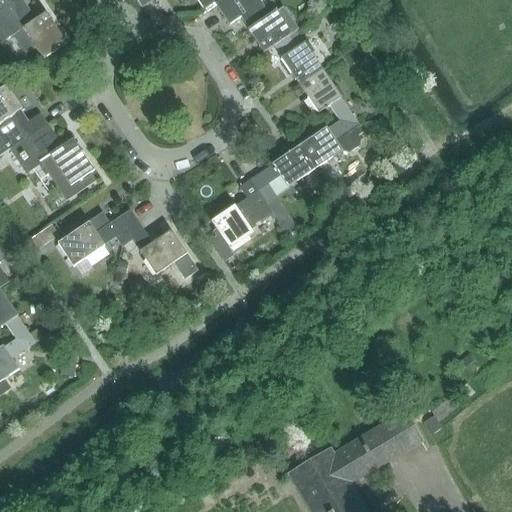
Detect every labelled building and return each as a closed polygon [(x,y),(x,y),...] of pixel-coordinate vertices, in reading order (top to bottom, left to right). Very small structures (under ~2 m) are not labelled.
[(0,0),(0,12),(18,0),(0,0)] [(0,29),(0,30),(4,27),(11,39),(15,37),(31,60),(39,54),(44,61),(67,45),(46,13),(35,21),(20,0),(18,0),(0,12),(0,29)] [(204,12),(216,4),(221,0),(198,0),(197,1),(204,12)] [(241,18),(249,30),(260,21),(269,15),(261,2),(263,0),(221,0),(216,4),(230,25),(241,18)] [(328,10),(322,14),(330,25),(336,21),(328,10)] [(264,54),(274,47),(274,46),(290,35),(275,12),(269,15),(260,21),(249,30),(248,31),(264,54)] [(281,60),(299,87),(322,71),(303,43),(299,46),(291,34),(290,35),(274,46),(274,47),(282,59),(281,60)] [(354,51),(343,59),(350,70),(361,62),(354,51)] [(11,63),(0,70),(0,85),(18,73),(11,63)] [(318,114),(329,107),(339,122),(340,122),(340,121),(343,126),(353,119),(339,99),(340,98),(322,71),(299,87),(318,114)] [(0,123),(8,118),(23,142),(47,126),(40,115),(28,123),(20,111),(22,110),(6,86),(0,90),(0,123)] [(326,129),(299,147),(314,170),(337,156),(341,153),(349,154),(359,148),(360,140),(358,137),(363,134),(353,119),(343,126),(340,121),(340,122),(339,122),(327,130),(326,129)] [(23,142),(10,151),(26,175),(41,164),(66,202),(96,182),(91,174),(94,171),(73,140),(62,148),(52,133),(47,126),(23,142)] [(273,167),(251,182),(266,204),(276,196),(287,188),(314,170),(299,147),(272,165),(273,167)] [(266,204),(251,182),(240,189),(247,200),(236,208),(234,207),(211,223),(230,250),(253,235),(246,225),(264,213),(261,208),(266,204)] [(314,201),(326,217),(339,207),(327,191),(314,201)] [(276,196),(266,204),(272,213),(273,214),(283,207),(276,196)] [(121,247),(122,247),(116,237),(137,222),(131,212),(130,211),(110,225),(103,214),(58,244),(73,267),(102,248),(105,253),(119,244),(121,247)] [(290,218),(280,225),(287,236),(298,229),(290,218)] [(116,237),(122,247),(132,240),(140,252),(155,276),(174,264),(185,281),(198,271),(171,232),(152,244),(143,231),(137,222),(116,237)] [(51,226),(38,235),(45,246),(59,237),(56,234),(51,226)] [(0,250),(0,251),(9,245),(0,232),(0,250)] [(125,264),(120,263),(117,262),(114,272),(122,274),(125,264)] [(16,340),(15,341),(16,341),(17,341),(19,344),(30,337),(29,336),(16,317),(17,316),(0,291),(0,328),(6,325),(16,340)] [(30,337),(35,344),(44,342),(36,331),(29,336),(30,337)] [(3,347),(0,349),(0,382),(18,371),(11,360),(35,344),(30,337),(19,344),(17,341),(16,341),(15,341),(4,348),(3,347)] [(62,376),(74,377),(76,364),(64,363),(63,363),(62,376)] [(421,442),(403,411),(333,453),(330,448),(289,472),(312,511),(365,511),(350,486),(375,471),(374,470),(421,442)] [(423,423),(431,436),(442,429),(434,416),(423,423)]
